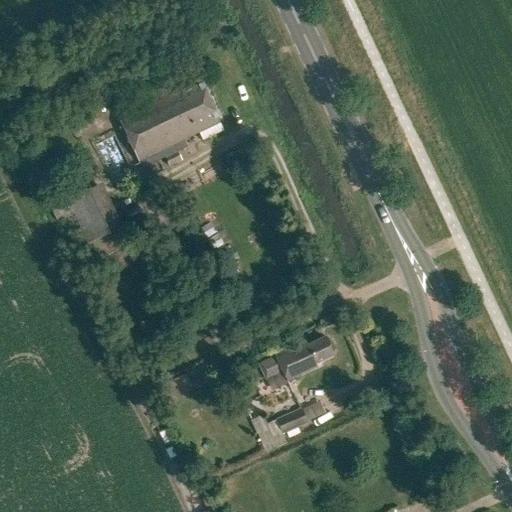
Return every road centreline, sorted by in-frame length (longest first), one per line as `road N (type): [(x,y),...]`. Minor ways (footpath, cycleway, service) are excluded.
road 1 (primary): [(391,223),(427,354),(467,435),(511,496)]
road 2 (primary): [(511,462),(443,286),(391,223)]
road 3 (primary): [(391,223),(286,0)]
